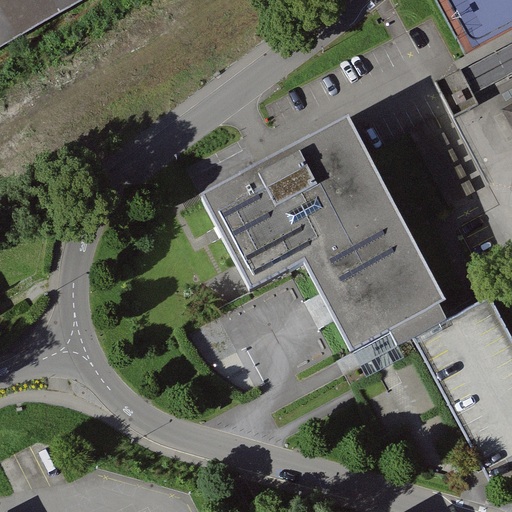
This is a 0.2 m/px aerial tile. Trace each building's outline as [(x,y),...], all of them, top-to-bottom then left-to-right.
[(0,0),(0,46),(81,0),(0,0)] [(455,76),(430,90),(449,123),(474,110),(455,76)] [(511,108),(498,117),(511,140),(511,108)] [(344,127),(192,208),(243,302),(295,274),(343,364),(383,343),(391,357),(443,330),(435,315),(443,311),(344,127)] [(356,388),(379,431),(405,418),(383,375),(356,388)]
